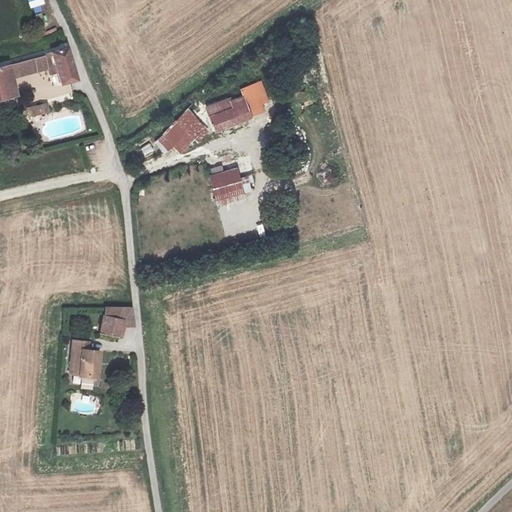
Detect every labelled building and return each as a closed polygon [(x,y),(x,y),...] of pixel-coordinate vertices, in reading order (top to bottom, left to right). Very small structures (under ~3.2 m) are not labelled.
[(27,0),(30,9),(45,4),(43,0),(27,0)] [(0,66),(0,110),(15,106),(7,80),(54,68),(59,84),(76,78),(65,47),(0,66)] [(257,90),(242,95),(250,115),(262,111),(261,107),(263,106),(257,90)] [(214,129),(250,115),(242,95),(230,100),(229,97),(205,106),(214,129)] [(161,133),(171,144),(179,152),(193,137),(197,141),(207,130),(194,115),(203,106),(195,99),(176,119),(175,118),(161,133)] [(48,102),(26,109),(29,118),(51,112),(48,102)] [(163,151),(171,144),(161,133),(153,141),(163,151)] [(236,166),(209,174),(216,205),(245,197),(243,191),(250,189),(246,175),(239,176),(236,166)] [(103,307),(101,313),(122,315),(120,325),(133,325),(131,307),(103,307)] [(122,315),(101,313),(97,333),(118,335),(120,325),(122,315)] [(88,341),(72,340),(68,373),(95,375),(97,349),(88,349),(88,341)]
